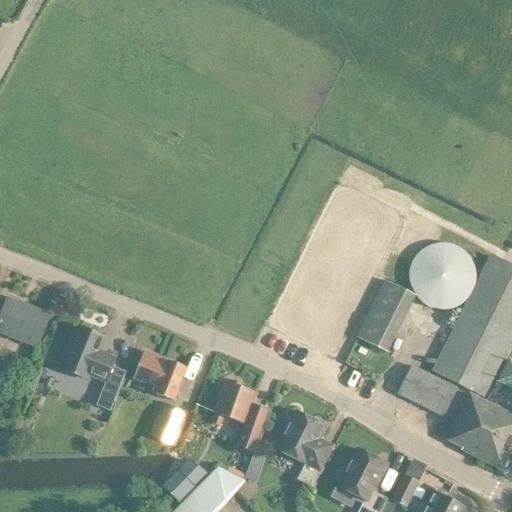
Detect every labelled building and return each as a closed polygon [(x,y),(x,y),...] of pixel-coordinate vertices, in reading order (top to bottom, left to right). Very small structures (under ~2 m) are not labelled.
[(483,398),(511,340),(511,266),(489,256),(431,371),(483,398)] [(386,354),(415,297),(384,280),(356,337),(386,354)] [(7,298),(0,315),(0,334),(36,348),(49,315),(7,298)] [(104,338),(77,328),(61,369),(88,380),(89,376),(105,382),(115,358),(99,352),(104,338)] [(158,357),(143,351),(133,378),(156,387),(153,393),(173,401),(186,368),(166,360),(166,363),(157,359),(158,357)] [(511,388),(511,360),(508,358),(497,381),(511,388)] [(442,417),(456,387),(411,366),(397,395),(442,417)] [(255,394),(224,383),(214,413),(242,423),(234,445),(253,452),(268,412),(251,405),(255,394)] [(462,448),(461,450),(501,470),(511,447),(511,415),(469,394),(446,440),(462,448)] [(189,414),(161,403),(147,436),(175,448),(189,414)] [(305,464),(297,480),(311,487),(332,447),(318,440),(325,427),(295,412),(276,450),(305,464)] [(356,449),(337,487),(364,501),(357,511),(380,511),(382,508),(387,499),(373,492),(387,465),(356,449)] [(227,465),(224,472),(242,480),(243,478),(242,478),(244,474),(227,465)] [(177,469),(161,485),(178,501),(194,485),(177,469)] [(180,511),(213,511),(245,481),(242,480),(224,472),(222,471),(180,511)] [(404,475),(391,501),(405,508),(411,496),(414,490),(418,482),(405,476),(404,475)] [(422,511),(467,511),(468,511),(433,493),(431,496),(426,493),(422,501),(427,504),(422,511)] [(387,499),(382,508),(380,511),(390,511),(395,504),(387,499)]
